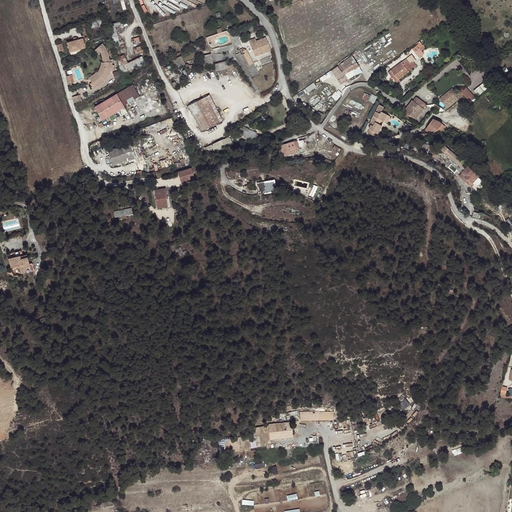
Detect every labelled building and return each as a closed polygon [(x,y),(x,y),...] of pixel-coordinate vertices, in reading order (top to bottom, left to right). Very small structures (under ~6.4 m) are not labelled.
[(266,38),(257,41),(250,44),(254,55),(270,49),(266,38)] [(80,45),(79,40),(68,43),(70,52),(81,49),(81,48),(84,47),(83,44),(80,45)] [(102,58),(101,62),(103,62),(103,65),(102,67),(101,69),(100,71),(100,72),(98,75),(100,78),(99,80),(94,83),(96,87),(102,83),(109,73),(112,62),(112,59),(109,59),(107,52),(105,47),(102,43),(95,50),(98,54),(100,52),(102,56),(102,58)] [(426,47),(423,44),(415,52),(418,54),(426,47)] [(253,64),(249,66),(243,54),(245,53),(244,50),(245,50),(244,48),(243,49),(243,48),(239,50),(240,53),(237,55),(252,79),(259,75),(253,64)] [(245,53),(243,54),(249,66),(253,64),(245,50),(244,50),(245,53)] [(146,63),(143,56),(129,62),(125,54),(118,58),(125,73),(146,63)] [(211,54),(201,56),(204,67),(213,65),(214,69),(227,65),(226,62),(225,62),(214,65),(211,54)] [(410,61),(412,63),(414,62),(417,60),(413,55),(409,58),(410,61)] [(180,56),(171,60),(175,69),(184,65),(180,56)] [(352,56),(338,66),(340,69),(344,75),(345,78),(348,77),(346,74),(359,67),(352,56)] [(392,71),(389,72),(393,78),(395,81),(398,79),(398,80),(399,80),(414,69),(409,62),(410,61),(409,58),(392,71)] [(410,61),(409,62),(414,69),(417,67),(414,62),(412,63),(410,61)] [(94,88),(96,87),(94,83),(99,80),(100,78),(98,75),(100,72),(100,71),(101,69),(102,67),(103,65),(103,62),(101,62),(101,65),(100,68),(99,70),(97,72),(95,73),(89,78),(94,88)] [(487,79),(479,86),(484,91),(492,85),(487,79)] [(132,86),(116,96),(122,107),(139,98),(132,86)] [(479,86),(474,91),(478,96),(484,91),(479,86)] [(461,97),(464,94),(470,101),(474,97),(469,90),(466,92),(463,89),(461,87),(460,87),(459,87),(458,88),(457,89),(457,90),(457,91),(459,93),(458,94),(461,97)] [(163,88),(160,89),(170,111),(171,113),(174,112),(172,109),(173,109),(163,88)] [(440,99),(441,101),(454,90),(453,89),(440,99)] [(454,90),(441,101),(445,106),(456,97),(456,96),(458,94),(454,90)] [(94,109),(116,96),(114,93),(92,106),(94,109)] [(122,107),(116,96),(94,109),(101,121),(123,109),(122,107)] [(208,96),(205,97),(218,122),(221,120),(208,96)] [(218,122),(205,97),(187,107),(200,132),(218,122)] [(461,97),(446,110),(449,113),(453,110),(456,114),(468,105),(461,97)] [(413,101),(405,112),(404,113),(402,116),(413,121),(415,120),(424,109),(423,108),(425,105),(425,104),(417,98),(416,98),(413,101)] [(384,122),(388,115),(382,111),(384,107),(379,104),(376,111),(369,123),(371,125),(369,129),(367,132),(376,137),(378,134),(384,122)] [(125,112),(123,109),(101,121),(103,125),(125,112)] [(433,134),(443,124),(439,121),(433,118),(429,124),(426,128),(432,134),(433,134)] [(258,143),(263,137),(255,134),(256,133),(244,128),(243,131),(241,135),(258,143)] [(233,143),(229,136),(204,148),(208,155),(233,143)] [(303,139),(296,140),(297,147),(305,145),(303,139)] [(294,148),(292,142),(280,146),(282,153),(294,148)] [(464,172),(462,174),(467,178),(466,180),(472,186),(479,178),(441,143),(433,152),(432,151),(428,155),(433,160),(437,156),(441,151),(464,172)] [(130,144),(108,151),(112,165),(134,158),(130,144)] [(191,169),(177,173),(180,183),(194,179),(191,169)] [(276,192),(273,181),(257,184),(258,191),(259,195),(276,192)] [(165,188),(162,189),(163,193),(154,194),(156,208),(166,207),(165,197),(167,197),(165,188)] [(114,217),(118,216),(124,215),(131,214),(130,209),(113,212),(114,217)] [(23,256),(22,255),(21,252),(20,253),(19,250),(7,253),(8,258),(20,254),(20,256),(23,256)] [(20,273),(31,270),(27,253),(22,255),(23,256),(20,256),(20,254),(8,258),(11,267),(18,265),(20,273)] [(401,403),(405,409),(411,404),(407,398),(401,403)] [(334,412),(300,412),(300,421),(334,421),(334,412)] [(292,422),(268,424),(268,427),(270,440),(293,438),(292,422)] [(270,440),(268,427),(251,429),(252,436),(218,441),(220,453),(266,447),(266,450),(271,450),(270,440)]
